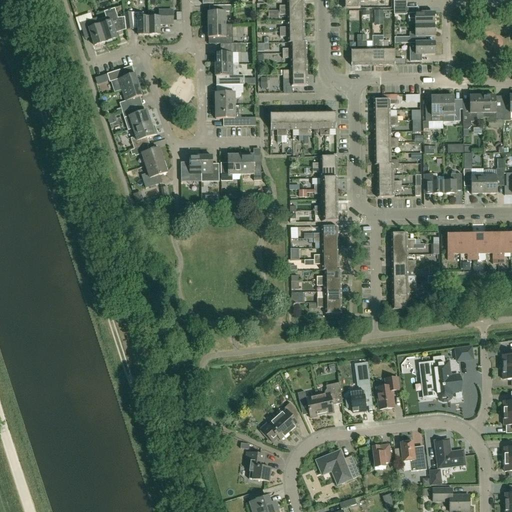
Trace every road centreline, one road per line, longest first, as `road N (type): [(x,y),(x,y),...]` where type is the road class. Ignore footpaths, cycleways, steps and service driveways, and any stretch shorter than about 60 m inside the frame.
road 1 (track): [(5,0),(129,383)]
road 2 (residential): [(297,511),(294,461),(325,437),(443,422),(470,433)]
road 3 (residential): [(374,215),(363,213),(356,190),(354,84)]
road 4 (residential): [(374,215),(511,211)]
road 5 (track): [(129,383),(171,511)]
